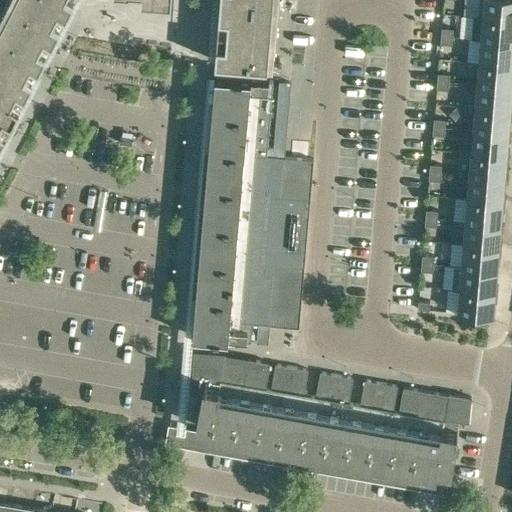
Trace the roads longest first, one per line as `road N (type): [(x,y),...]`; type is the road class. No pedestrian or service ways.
road 1 (residential): [(382,511),(142,470)]
road 2 (residential): [(484,511),(511,341)]
road 3 (residential): [(142,470),(0,445)]
